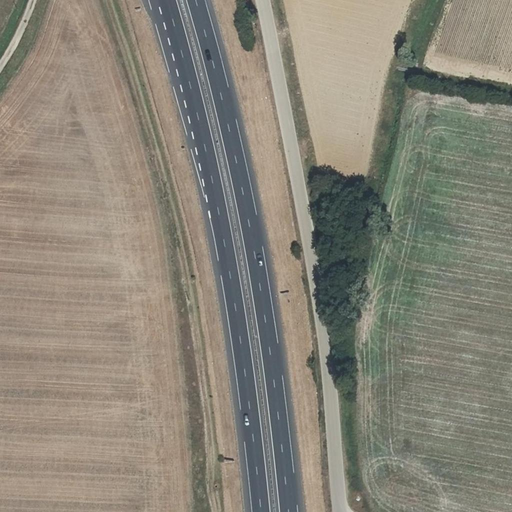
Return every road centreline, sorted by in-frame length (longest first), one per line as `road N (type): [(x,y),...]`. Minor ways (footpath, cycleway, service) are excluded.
road 1 (track): [(212,511),(182,260),(105,0)]
road 2 (motorway): [(166,0),(223,244),(260,511)]
road 3 (motorway): [(287,511),(254,249),(195,0)]
road 4 (residential): [(260,0),(319,333),(338,511)]
